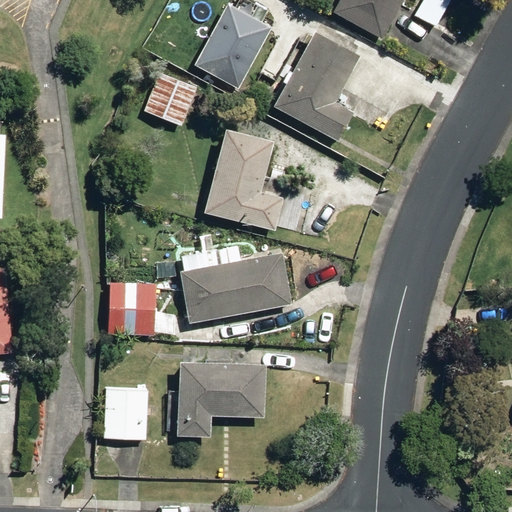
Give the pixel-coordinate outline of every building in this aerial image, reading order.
[(242,0),(230,26),(266,44),(285,8),(270,0),(242,0)] [(342,0),(335,14),(383,40),(404,0),(342,0)] [(423,0),(416,16),(437,27),(451,0),(423,0)] [(268,52),(286,62),(300,35),(282,26),(268,52)] [(275,108),(339,143),(355,114),(336,103),(361,58),(316,33),(275,108)] [(145,111),(182,125),(196,87),(160,73),(145,111)] [(342,139),(365,153),(390,110),(366,96),(342,139)] [(206,212),(277,231),(285,199),(261,193),(274,143),(227,131),(206,212)] [(180,273),(190,325),(292,305),(282,253),(180,273)] [(0,268),(0,354),(12,354),(7,268),(0,268)] [(109,335),(154,335),(154,284),(109,283),(109,335)] [(178,437),(211,439),(212,417),(264,419),(267,368),(181,364),(178,437)] [(105,439),(148,440),(148,387),(106,387),(105,439)]
